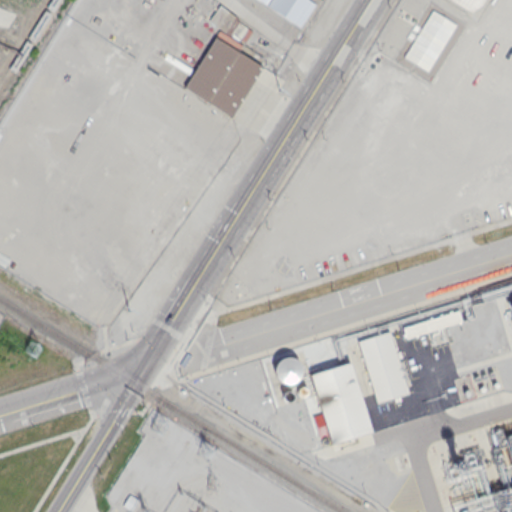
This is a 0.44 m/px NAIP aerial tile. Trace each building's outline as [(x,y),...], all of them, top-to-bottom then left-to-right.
[(485,0),(478,7),(468,8),(455,0),(485,0)] [(432,10),(456,25),(431,63),(408,49),(432,10)] [(184,86),(231,116),(262,68),(215,38),(184,86)] [(406,337),(403,327),(457,310),(460,320),(406,337)] [(376,402),(357,341),(388,331),(408,392),(376,402)] [(286,384),(282,383),(278,380),(275,376),(273,372),(273,367),(274,363),(277,359),(281,356),(286,354),(290,354),(295,356),(299,359),(302,364),(303,369),(302,374),(299,378),(295,382),(291,383),(286,384)] [(309,375),(330,443),(371,430),(350,362),(309,375)] [(303,394),(304,392),(304,391),(304,389),(303,388),(302,387),(301,386),(299,386),(298,386),(296,387),(295,388),(295,389),(295,391),(295,392),(296,394),(297,395),(299,395),(300,395),(302,395),(303,394)] [(291,399),(292,397),(292,396),(292,394),(291,393),(290,392),(289,391),(287,391),(286,391),(284,392),(283,393),(283,394),(282,396),(283,397),(284,399),(285,400),(287,400),(288,400),(290,400),(291,399)] [(511,432),(503,435),(511,466),(511,432)]
